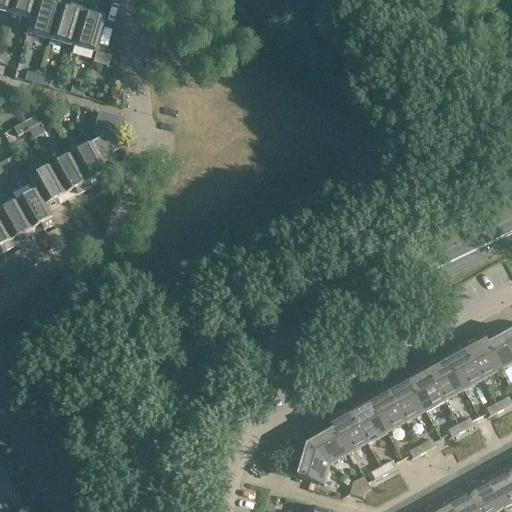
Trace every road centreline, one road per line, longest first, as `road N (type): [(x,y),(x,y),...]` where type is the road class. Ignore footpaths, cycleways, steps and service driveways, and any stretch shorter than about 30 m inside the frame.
road 1 (tertiary): [(511,233),(218,372),(171,407)]
road 2 (residential): [(511,305),(251,436),(228,511)]
road 3 (residential): [(127,0),(143,147),(117,235)]
road 4 (residential): [(0,387),(61,511)]
road 5 (residential): [(0,299),(117,235)]
